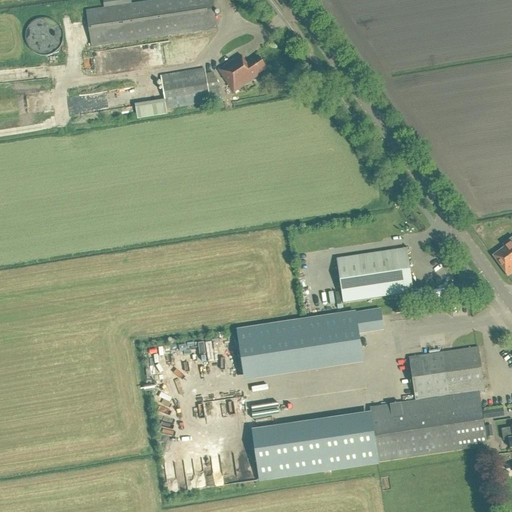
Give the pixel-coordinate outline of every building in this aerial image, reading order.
[(167,0),(131,5),(104,9),(87,12),(92,47),(217,29),(212,0),(167,0)] [(128,49),(128,54),(136,54),(137,64),(147,64),(147,48),(128,49)] [(186,51),(170,51),(171,61),(186,61),(186,51)] [(234,94),(259,77),(258,76),(267,70),(258,57),(247,64),(240,55),(218,71),(234,94)] [(94,65),(95,75),(123,71),(122,61),(94,65)] [(203,71),(163,77),(168,107),(207,100),(203,71)] [(216,91),(209,92),(211,104),(219,103),(216,91)] [(126,107),(127,120),(154,118),(153,104),(126,107)] [(511,238),(502,245),(504,248),(493,256),(507,277),(511,273),(511,238)] [(344,304),(393,296),(412,294),(413,296),(406,246),(405,246),(406,253),(338,263),(344,304)] [(383,328),(380,309),(355,312),(358,332),(383,328)] [(355,312),(236,329),(243,381),(363,364),(358,332),(355,312)] [(485,433),(482,411),(479,393),(485,392),(478,348),(409,358),(416,402),(370,409),(371,411),(252,429),(260,482),(378,464),(487,447),(485,433)] [(483,412),(484,420),(504,417),(503,409),(483,412)] [(492,426),(485,427),(486,438),(493,437),(492,426)] [(511,426),(511,427),(511,429),(502,430),(503,441),(509,440),(510,449),(511,448),(511,426)]
